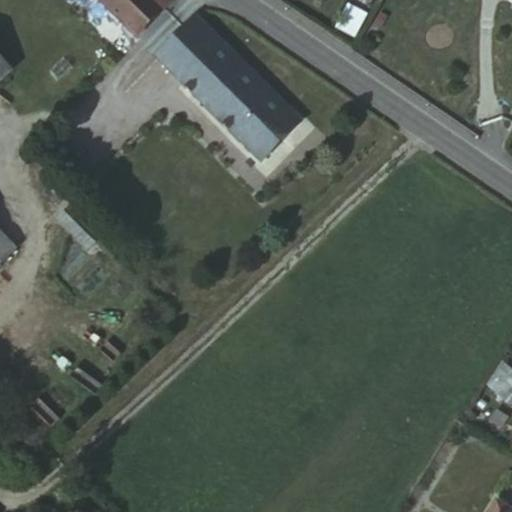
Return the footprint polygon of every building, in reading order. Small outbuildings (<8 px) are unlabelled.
[(79,0),(110,30),(138,0),(79,0)] [(147,63),(250,166),(282,134),(180,30),(147,63)] [(197,220),(250,166),(147,63),(93,116),(197,220)] [(0,285),(14,271),(0,257),(0,256),(0,285)] [(498,411),(511,395),(511,389),(500,379),(484,399),(498,411)]
